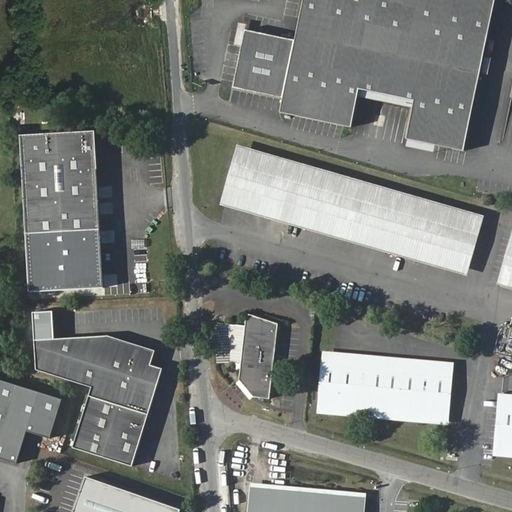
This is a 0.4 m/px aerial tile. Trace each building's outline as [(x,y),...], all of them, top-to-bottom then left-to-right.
[(469,149),(500,0),(306,0),(299,37),(250,26),(244,51),(237,84),(286,94),(284,110),(359,125),(367,85),(415,95),(406,136),(469,149)] [(244,51),(250,26),(240,24),(234,49),(244,51)] [(100,136),(28,140),(36,295),(109,292),(100,136)] [(484,225),(244,156),(230,204),(470,273),(484,225)] [(280,323),(247,313),(246,324),(242,361),(240,376),(255,395),(270,398),(280,323)] [(231,360),(242,361),(246,324),(230,323),(231,360)] [(109,335),(38,339),(40,369),(92,385),(71,446),(130,466),(163,369),(151,365),(156,351),(109,335)] [(326,351),(326,357),(451,368),(452,361),(326,351)] [(321,407),(447,418),(451,368),(326,357),(321,407)] [(62,397),(0,377),(0,456),(17,462),(27,430),(50,437),(62,397)] [(511,400),(500,399),(495,451),(511,452),(511,400)] [(446,424),(447,418),(321,407),(321,414),(446,424)] [(84,475),(70,511),(173,511),(175,507),(84,475)] [(259,482),(259,487),(368,496),(368,491),(259,482)] [(256,511),(366,511),(368,496),(259,487),(256,511)]
